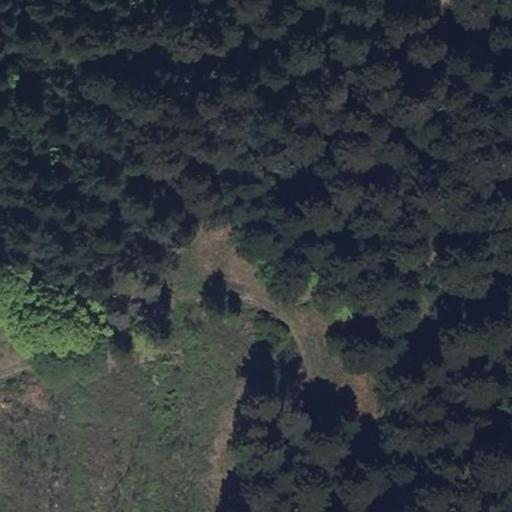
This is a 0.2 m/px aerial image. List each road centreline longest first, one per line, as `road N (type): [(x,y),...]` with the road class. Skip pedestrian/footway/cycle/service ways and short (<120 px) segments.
road 1 (track): [(284,511),(315,451),(319,368),(273,302),(195,277),(441,38),(470,0)]
road 2 (track): [(511,229),(195,277),(0,377)]
